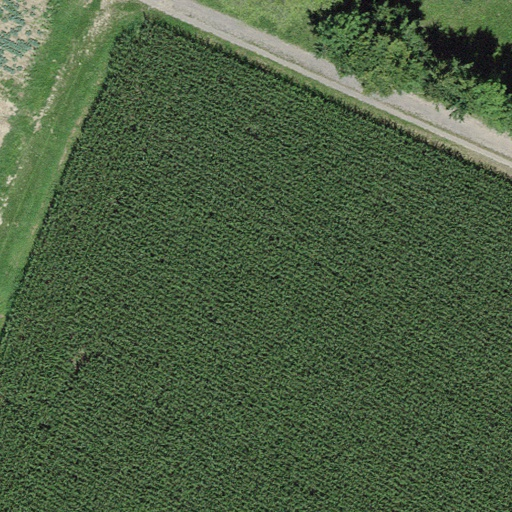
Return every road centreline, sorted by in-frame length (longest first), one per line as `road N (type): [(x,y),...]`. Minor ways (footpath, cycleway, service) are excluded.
road 1 (track): [(511,153),(169,0)]
road 2 (track): [(0,244),(104,0)]
